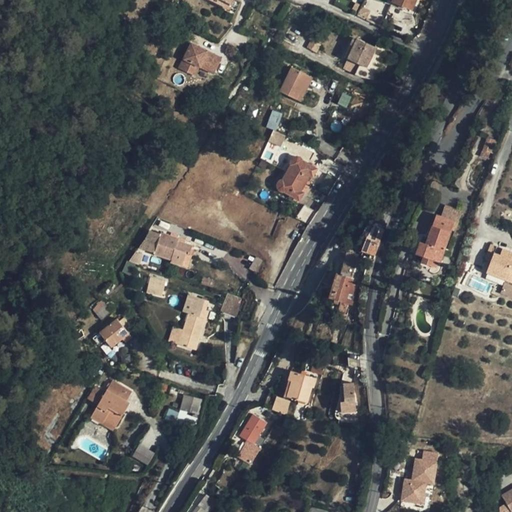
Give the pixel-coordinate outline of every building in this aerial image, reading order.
[(232,0),(209,0),(228,10),(227,13),(233,16),(240,4),(233,0),(232,0)] [(413,11),(417,0),(393,0),(393,2),(413,11)] [(384,24),(382,28),(394,34),(399,21),(388,17),(384,24)] [(358,39),(348,59),(349,60),(345,69),(363,77),(364,76),(369,78),(372,70),(368,67),(377,48),(374,47),(377,40),(366,35),(363,41),(358,39)] [(205,50),(196,46),(183,71),(196,77),(201,68),(204,70),(207,64),(214,68),(213,71),(220,74),(227,61),(209,52),(208,54),(204,52),(205,50)] [(204,70),(211,74),(214,68),(207,64),(204,70)] [(201,68),(196,77),(200,79),(204,70),(201,68)] [(281,92),(301,102),(305,94),(313,78),(293,68),(285,84),(282,83),(279,89),(282,90),(281,92)] [(310,96),(305,94),(301,102),(306,104),(310,96)] [(268,127),(276,130),(282,115),(273,111),(268,127)] [(277,136),(273,144),(281,148),(284,140),(277,136)] [(480,156),(489,159),(493,146),(485,143),(480,156)] [(294,182),(304,161),(303,161),(302,160),(301,158),(300,158),(298,157),(297,157),(295,157),(294,158),(292,159),(291,160),(291,162),(290,164),(291,165),(291,166),(284,178),(294,182)] [(318,169),(304,161),(294,182),(304,187),(310,175),(314,177),(318,169)] [(285,193),(288,194),(294,182),(284,178),(283,180),(282,180),(280,181),(279,182),(278,183),(278,185),(278,187),(278,188),(279,190),(280,191),(281,192),(283,192),(284,193),(285,193)] [(301,192),(304,187),(294,182),(288,194),(300,201),(304,193),(301,192)] [(459,222),(463,211),(445,205),(442,216),(456,221),(459,222)] [(432,258),(441,262),(456,221),(442,216),(437,214),(426,244),(421,242),(417,254),(431,260),(432,258)] [(381,225),(373,224),(363,250),(375,255),(381,225)] [(178,239),(171,236),(162,234),(160,236),(152,233),(142,248),(154,253),(154,254),(155,254),(172,260),(171,263),(182,266),(186,254),(190,256),(193,246),(185,244),(179,242),(180,239),(178,239)] [(483,260),(490,263),(496,248),(489,245),(483,260)] [(511,258),(511,255),(511,251),(497,246),(496,248),(490,263),(487,273),(511,282),(511,258)] [(137,255),(133,254),(131,259),(141,263),(143,255),(138,253),(137,255)] [(334,300),(341,302),(348,304),(353,305),(359,286),(353,284),(351,283),(352,278),(358,256),(348,253),(341,275),(334,300)] [(129,261),(123,272),(130,276),(136,265),(129,261)] [(334,300),(341,275),(336,273),(329,298),(334,300)] [(156,279),(152,278),(148,292),(153,293),(153,294),(162,297),(166,281),(157,279),(156,279)] [(511,288),(504,286),(501,294),(511,298),(511,288)] [(236,317),(241,297),(226,293),(221,313),(236,317)] [(195,297),(184,330),(179,345),(196,350),(206,319),(204,318),(209,302),(195,297)] [(348,304),(341,302),(337,315),(345,317),(348,304)] [(106,304),(97,312),(103,319),(112,311),(106,304)] [(106,341),(112,348),(123,339),(125,342),(126,343),(133,338),(117,319),(100,333),(93,339),(99,346),(106,341)] [(168,341),(179,345),(184,330),(173,327),(168,341)] [(114,350),(125,342),(123,339),(112,348),(114,350)] [(324,369),(312,366),(311,372),(323,376),(324,369)] [(292,371),(289,381),(293,382),(288,397),(307,403),(312,387),(314,388),(316,379),(306,376),(301,374),(292,371)] [(91,417),(103,424),(105,421),(116,427),(123,415),(120,413),(126,402),(132,392),(113,381),(91,417)] [(284,396),(288,397),(293,382),(289,381),(284,396)] [(356,385),(342,387),(343,397),(347,396),(349,414),(359,412),(356,385)] [(202,399),(184,395),(180,410),(198,415),(202,399)] [(269,395),(265,407),(275,411),(279,401),(280,399),(269,395)] [(290,404),(279,401),(275,411),(287,415),(290,404)] [(126,402),(120,413),(123,415),(130,404),(126,402)] [(261,448),(255,444),(259,437),(268,423),(253,414),(240,436),(248,441),(238,457),(251,464),(261,448)] [(293,420),(286,417),(283,426),(290,429),(293,420)] [(114,430),(116,427),(105,421),(103,424),(114,430)] [(261,448),(266,440),(259,437),(255,444),(261,448)] [(148,466),(156,453),(140,444),(133,456),(148,466)] [(436,454),(422,452),(421,461),(413,460),(411,482),(404,481),(402,502),(423,504),(425,483),(433,484),(436,454)] [(367,461),(359,460),(357,470),(365,471),(367,461)] [(221,476),(232,483),(236,476),(225,470),(221,476)] [(226,493),(232,483),(221,476),(215,486),(226,493)] [(511,511),(511,488),(502,495),(511,511)] [(213,500),(207,495),(198,506),(204,510),(213,500)]
